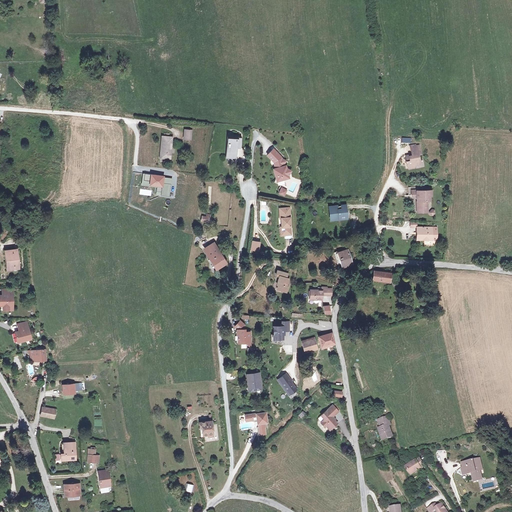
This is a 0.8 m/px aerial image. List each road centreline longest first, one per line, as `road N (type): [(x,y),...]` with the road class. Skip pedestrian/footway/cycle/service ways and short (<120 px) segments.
road 1 (unclassified): [(364,511),(338,300),(383,262),(511,272)]
road 2 (residential): [(223,496),(232,471),(220,337),(241,275),(250,191)]
road 3 (residential): [(147,170),(134,168),(137,121),(0,108)]
